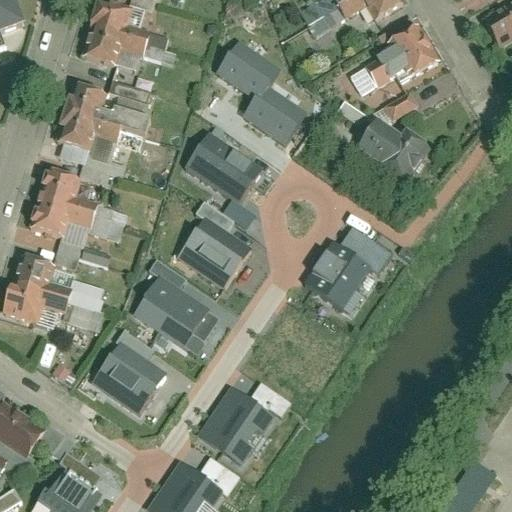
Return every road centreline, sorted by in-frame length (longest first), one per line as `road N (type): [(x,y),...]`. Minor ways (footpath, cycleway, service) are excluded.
road 1 (residential): [(326,220),(151,477)]
road 2 (residential): [(0,230),(66,0)]
